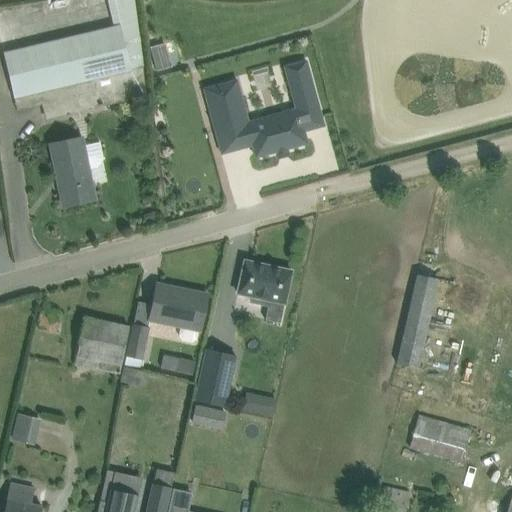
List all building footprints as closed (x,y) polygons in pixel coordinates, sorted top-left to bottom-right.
[(45,120),(146,97),(144,80),(146,80),(134,0),(106,0),(113,28),(4,53),(17,110),(41,105),(45,120)] [(165,43),(150,47),(157,71),(171,67),(165,43)] [(253,136),(258,153),(278,147),(279,148),(280,148),(280,147),(288,145),(288,146),(290,145),(290,144),(310,138),(307,126),(326,121),(308,56),(286,62),(298,104),(250,117),(244,94),(211,104),(216,123),(241,116),(248,138),(253,136)] [(95,200),(82,138),(51,144),(64,207),(95,200)] [(265,320),(266,320),(281,323),(285,304),(292,271),(245,261),(238,293),(253,297),(251,302),(269,305),(265,320)] [(418,370),(438,279),(419,275),(399,366),(410,368),(418,370)] [(157,285),(150,317),(201,328),(208,295),(157,285)] [(121,366),(128,326),(83,318),(76,358),(121,366)] [(133,325),(127,354),(143,357),(149,328),(133,325)] [(171,326),(169,335),(197,339),(198,330),(171,326)] [(207,349),(196,400),(225,407),(237,356),(207,349)] [(143,357),(127,354),(125,365),(143,369),(146,357),(143,357)] [(177,371),(193,375),(196,362),(180,358),(177,371)] [(260,396),(256,414),(273,418),(277,399),(260,396)] [(192,423),(207,426),(211,409),(196,405),(192,423)] [(34,446),(40,420),(17,414),(11,440),(34,446)] [(463,461),(472,429),(419,414),(410,447),(463,461)] [(155,481),(151,500),(147,499),(144,511),(166,511),(168,504),(172,485),(155,481)] [(41,511),(42,507),(31,505),(34,487),(11,482),(4,511),(41,511)] [(383,511),(405,511),(410,491),(386,486),(381,511),(383,511)] [(135,511),(139,495),(110,489),(107,503),(100,502),(97,511),(135,511)] [(191,494),(174,490),(169,511),(187,511),(191,494)]
